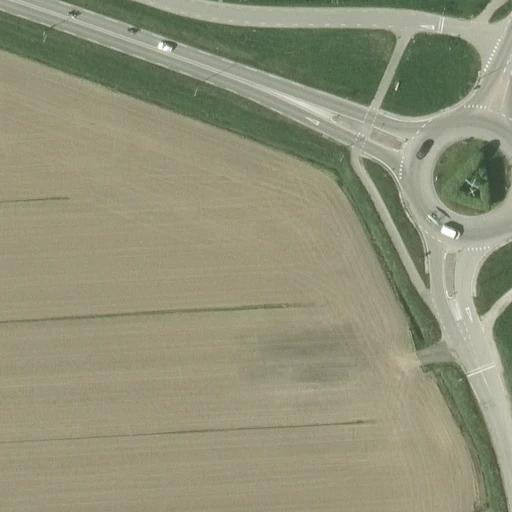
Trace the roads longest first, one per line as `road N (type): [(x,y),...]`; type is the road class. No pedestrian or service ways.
road 1 (unclassified): [(154,0),(230,17),(410,23),(507,44)]
road 2 (primary): [(276,97),(13,0)]
road 3 (primary): [(437,131),(405,131),(276,97)]
road 4 (primary): [(276,97),(391,160),(412,181)]
road 5 (unclassified): [(434,227),(439,298),(479,370)]
road 6 (unclassified): [(479,370),(464,297),(474,239)]
